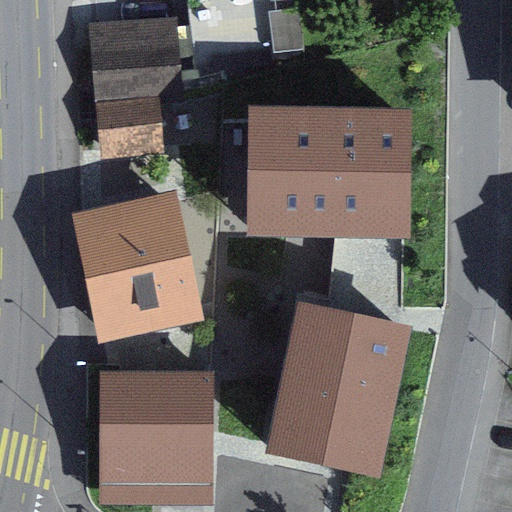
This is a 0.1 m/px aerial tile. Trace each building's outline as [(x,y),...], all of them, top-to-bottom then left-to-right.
[(278,15),(276,0),(185,0),(191,52),(196,91),(225,86),(228,53),(273,42),(269,16),(278,15)] [(278,15),(269,16),(273,42),(275,59),(306,54),(300,12),(278,15)] [(163,108),(182,106),(182,98),(178,52),(177,42),(153,44),(152,31),(88,36),(99,168),(167,162),(163,108)] [(178,52),(182,98),(196,91),(191,52),(178,52)] [(411,125),(249,125),(248,255),(411,255),(411,125)] [(174,201),(72,223),(99,350),(201,329),(174,201)] [(297,316),(265,467),(381,492),(413,341),(297,316)] [(215,380),(100,380),(99,511),(207,511),(215,511),(215,380)]
